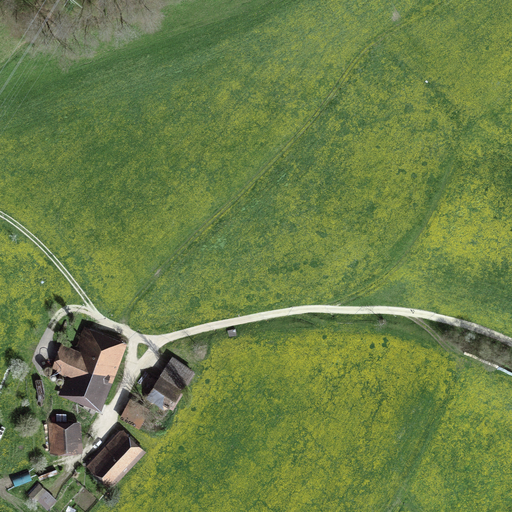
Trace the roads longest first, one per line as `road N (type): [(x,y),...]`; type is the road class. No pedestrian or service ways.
road 1 (track): [(0,214),(38,244),(104,323),(150,340),(318,310),(430,317),(511,345)]
road 2 (track): [(65,464),(98,441),(162,340)]
